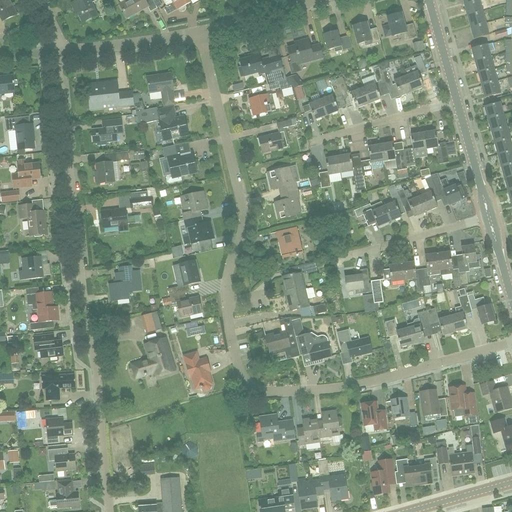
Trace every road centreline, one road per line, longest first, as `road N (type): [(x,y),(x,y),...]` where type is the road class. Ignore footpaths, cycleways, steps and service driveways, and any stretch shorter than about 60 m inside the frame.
road 1 (residential): [(511,341),(339,388),(266,391),(246,381),(230,338),(224,284),(243,212),(200,31)]
road 2 (residential): [(110,511),(57,50)]
road 3 (residential): [(333,260),(489,217)]
road 4 (residential): [(309,142),(456,102)]
road 5 (residential): [(57,50),(200,31)]
